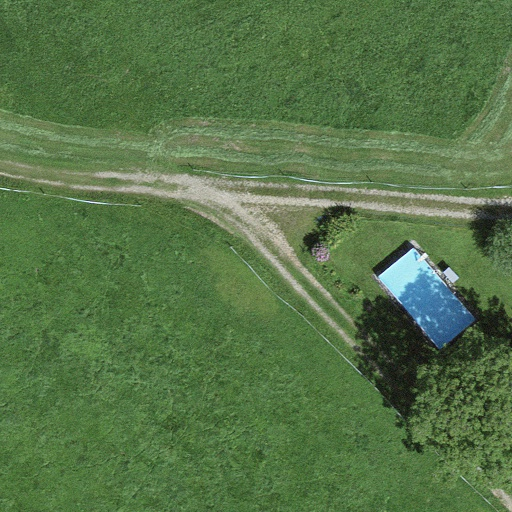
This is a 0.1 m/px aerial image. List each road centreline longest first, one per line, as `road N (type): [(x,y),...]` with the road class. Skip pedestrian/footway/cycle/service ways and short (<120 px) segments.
road 1 (track): [(217,192),(511,479)]
road 2 (track): [(217,192),(511,210)]
road 3 (track): [(0,24),(40,83),(172,186)]
road 4 (track): [(0,162),(52,176),(217,192)]
